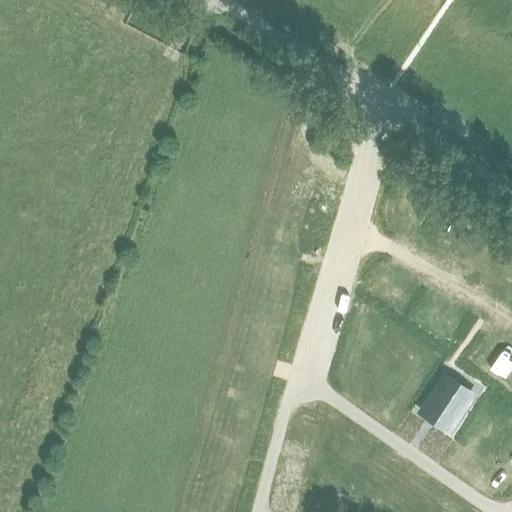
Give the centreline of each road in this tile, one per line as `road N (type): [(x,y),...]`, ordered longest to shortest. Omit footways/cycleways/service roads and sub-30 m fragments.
road 1 (track): [(378,104),(257,511)]
road 2 (unclassified): [(511,195),(217,0)]
